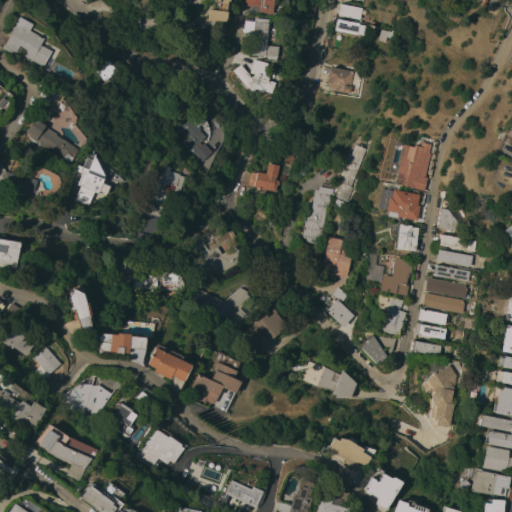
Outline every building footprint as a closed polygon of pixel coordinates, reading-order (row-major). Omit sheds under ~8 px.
[(228,0),(228,1),(227,1),(225,21),(205,21),(207,9),(217,10),(217,7),(212,7),(212,0),(228,0)] [(273,0),(272,13),(257,12),(257,7),(243,6),(243,0),(273,0)] [(337,15),(339,4),(361,8),(359,19),(337,15)] [(334,30),(336,19),(358,23),(356,35),(334,30)] [(30,28),(29,31),(43,39),(40,45),(51,51),(50,52),(54,54),(46,67),(43,65),(42,66),(19,53),(18,55),(22,57),(21,59),(1,48),(3,44),(5,45),(16,24),(15,23),(17,20),(30,28)] [(250,55),(251,37),(242,37),(243,21),(266,23),(265,46),(276,46),(276,57),(250,55)] [(149,29),(162,33),(158,46),(145,42),(149,29)] [(266,63),(263,74),(268,76),(266,80),(273,82),(271,92),(262,90),(258,86),(253,86),(248,90),(232,71),(239,64),(249,77),(251,76),(252,76),(253,74),(249,73),(253,60),(266,63)] [(115,71),(104,81),(101,78),(99,79),(94,73),(107,61),(115,71)] [(352,71),(348,93),(334,91),(335,88),(325,86),(326,85),(325,85),(328,68),(329,67),(352,71)] [(75,76),(72,81),(66,77),(70,72),(75,76)] [(174,120),(189,107),(196,115),(191,120),(199,130),(198,131),(204,137),(198,142),(201,146),(203,144),(210,152),(200,161),(193,152),(191,154),(182,142),(188,136),(174,120)] [(34,119),(56,134),(55,136),(77,149),(69,162),(27,136),(28,134),(26,132),(34,119)] [(395,184),(397,174),(395,173),(402,144),(412,147),(412,144),(417,145),(418,142),(431,145),(424,176),(426,177),(423,190),(395,184)] [(350,192),(346,201),(336,197),(339,190),(341,183),(338,182),(339,178),(338,177),(347,153),(348,154),(352,145),(365,149),(350,186),(352,187),(350,192)] [(80,186),(76,185),(81,173),(75,170),(77,165),(81,167),(87,152),(94,155),(93,156),(103,177),(101,183),(108,186),(105,194),(97,191),(96,193),(93,192),(87,205),(74,199),(80,186)] [(253,186),(248,185),(251,172),(256,173),(256,171),(264,173),(266,163),(278,166),(276,177),(274,177),(274,180),(279,181),(278,186),(279,186),(278,191),(275,191),(275,192),(265,190),(260,210),(248,207),(253,186)] [(0,165),(5,172),(36,180),(32,194),(1,192),(0,194),(0,165)] [(161,165),(169,167),(168,171),(179,174),(178,175),(183,177),(177,196),(170,194),(172,185),(165,183),(163,192),(165,193),(158,217),(147,214),(161,165)] [(314,189),(317,190),(318,186),(332,189),(330,205),(327,205),(320,244),(305,242),(305,238),(301,238),(305,215),(309,216),(314,189)] [(392,216),(392,212),(385,211),(388,197),(390,197),(391,189),(418,194),(417,205),(419,205),(416,220),(392,216)] [(449,230),(448,232),(444,231),(444,229),(436,228),(435,224),(436,222),(437,222),(437,219),(436,219),(437,216),(438,217),(438,214),(437,214),(437,212),(438,212),(440,199),(448,203),(447,210),(455,220),(456,219),(460,224),(458,225),(464,233),(449,230)] [(392,247),(396,223),(411,225),(411,227),(417,227),(416,238),(417,239),(415,251),(392,247)] [(326,273),(326,271),(320,270),(327,232),(346,235),(343,256),(349,257),(346,276),(326,273)] [(475,241),(473,251),(454,248),(453,249),(450,248),(450,247),(438,245),(438,234),(475,241)] [(7,268),(0,266),(0,239),(17,242),(19,243),(15,269),(7,268)] [(209,251),(216,247),(221,254),(234,245),(242,258),(210,280),(196,260),(198,259),(192,249),(202,242),(209,251)] [(435,260),(437,249),(471,256),(470,267),(435,260)] [(369,251),(376,252),(373,271),(366,269),(369,251)] [(15,264),(48,268),(49,258),(16,254),(15,264)] [(410,273),(407,273),(405,285),(407,286),(405,295),(378,290),(381,274),(387,275),(389,266),(392,267),(394,257),(412,261),(410,273)] [(432,275),(434,265),(468,271),(466,282),(432,275)] [(169,288),(167,288),(164,289),(159,290),(157,290),(153,289),(151,291),(149,292),(147,292),(133,288),(135,280),(140,282),(140,280),(141,278),(143,276),(144,276),(146,275),(147,275),(150,276),(154,277),(156,277),(158,276),(161,275),(162,273),(164,272),(166,272),(172,272),(175,274),(178,275),(180,277),(180,278),(181,280),(182,283),(183,285),(182,287),(181,289),(180,290),(178,290),(176,290),(172,289),(169,288)] [(117,274),(129,277),(126,288),(115,285),(117,274)] [(424,291),(426,277),(467,285),(464,298),(424,291)] [(77,319),(73,320),(71,310),(70,310),(69,308),(71,307),(68,297),(72,288),(74,289),(76,285),(84,289),(83,293),(86,303),(88,303),(91,315),(89,316),(90,317),(89,318),(92,328),(81,331),(77,319)] [(247,317),(233,330),(224,320),(192,304),(200,290),(223,301),(238,287),(246,291),(249,299),(239,308),(247,317)] [(331,294),(336,287),(345,293),(341,300),(331,294)] [(421,306),(423,293),(464,300),(461,313),(421,306)] [(511,321),(502,320),(507,294),(511,294),(511,321)] [(387,306),(390,296),(402,300),(400,307),(399,307),(398,309),(387,306)] [(353,315),(342,327),(325,311),(326,309),(324,307),(326,305),(324,302),(327,299),(330,301),(332,299),(334,301),(335,299),(353,315)] [(10,303),(19,307),(14,317),(5,313),(10,303)] [(399,329),(398,329),(396,334),(381,330),(383,324),(380,323),(386,306),(404,312),(399,329)] [(417,320),(419,309),(448,314),(446,321),(444,321),(443,325),(417,320)] [(284,326),(277,331),(279,333),(268,341),(263,333),(256,347),(242,340),(249,327),(265,314),(267,317),(274,312),(284,326)] [(12,347),(11,349),(1,342),(15,322),(24,329),(24,330),(36,339),(25,355),(12,347)] [(419,334),(419,335),(413,334),(415,322),(421,323),(421,324),(445,329),(443,339),(419,334)] [(511,353),(500,351),(504,324),(511,325),(511,353)] [(129,348),(128,353),(99,350),(101,334),(117,335),(117,333),(130,334),(130,336),(145,337),(144,349),(129,348)] [(378,360),(374,363),(358,345),(369,334),(371,335),(375,340),(375,335),(386,338),(387,337),(395,338),(391,351),(379,361),(378,360)] [(411,350),(413,341),(440,346),(438,355),(411,350)] [(156,344),(182,357),(180,360),(191,365),(183,382),(170,376),(169,379),(152,371),(154,368),(146,364),(156,344)] [(60,364),(48,374),(49,375),(44,381),(31,375),(39,365),(32,357),(45,347),(60,364)] [(511,368),(496,365),(498,355),(511,357),(511,368)] [(196,374),(210,380),(214,370),(212,369),(216,361),(223,365),(226,357),(238,362),(234,370),(236,371),(232,378),(240,382),(235,393),(234,393),(225,412),(212,406),(212,405),(204,401),(203,402),(196,399),(199,390),(190,386),(196,374)] [(334,398),(335,394),(330,394),(331,390),(315,385),(300,378),(307,361),(323,367),(338,374),(340,369),(355,383),(349,397),(334,398)] [(449,427),(435,424),(436,419),(429,417),(431,402),(430,399),(430,396),(431,394),(427,393),(421,384),(423,380),(430,375),(429,374),(434,371),(434,372),(440,368),(441,370),(448,365),(455,375),(450,404),(453,404),(449,427)] [(511,384),(494,381),(496,370),(511,373),(511,384)] [(95,416),(85,409),(83,416),(62,402),(64,393),(80,382),(82,384),(91,384),(90,386),(97,385),(110,394),(95,416)] [(511,415),(494,413),(494,411),(491,411),(492,403),(495,404),(496,397),(491,396),(492,386),(498,387),(498,386),(511,388),(511,415)] [(143,387),(156,396),(147,408),(143,405),(147,400),(144,398),(142,402),(136,397),(143,387)] [(0,391),(3,389),(9,393),(7,396),(20,403),(21,401),(30,406),(33,401),(45,409),(33,430),(11,417),(10,419),(0,413),(0,391)] [(115,408),(114,408),(114,403),(120,404),(120,402),(135,412),(134,414),(135,415),(127,426),(132,429),(129,433),(129,434),(128,436),(111,426),(115,408)] [(137,413),(142,416),(138,422),(133,418),(137,413)] [(478,419),(477,419),(478,414),(511,420),(511,431),(477,425),(478,419)] [(184,446),(172,463),(168,460),(166,464),(157,458),(150,469),(133,456),(153,427),(167,437),(168,435),(184,446)] [(65,474),(71,464),(55,457),(46,451),(47,450),(37,444),(48,429),(59,436),(56,441),(61,445),(91,458),(83,469),(78,480),(65,474)] [(486,431),(488,431),(511,435),(511,448),(486,443),(484,443),(486,431)] [(332,438),(337,441),(339,438),(347,440),(349,437),(356,441),(354,444),(361,449),(363,446),(374,450),(360,471),(352,467),(352,466),(343,463),(344,460),(326,450),(332,438)] [(484,446),(509,450),(507,457),(511,457),(511,463),(510,473),(480,467),(484,446)] [(0,455),(16,468),(13,471),(15,473),(8,483),(0,476),(0,455)] [(385,510),(374,503),(377,498),(369,493),(369,494),(363,491),(364,490),(362,489),(375,467),(382,471),(381,473),(389,478),(393,477),(401,482),(385,510)] [(508,489),(501,488),(500,495),(470,490),(474,470),(510,477),(508,489)] [(238,483),(239,479),(252,485),(251,486),(262,491),(255,507),(252,506),(249,511),(238,511),(236,511),(240,500),(224,493),(230,480),(238,483)] [(300,480),(316,484),(307,511),(275,511),(278,502),(290,505),(292,496),(295,496),(300,480)] [(99,511),(80,497),(89,485),(100,494),(102,492),(113,501),(112,503),(116,506),(111,511),(99,511)] [(315,511),(319,497),(330,500),(331,495),(340,501),(338,506),(348,508),(347,511),(315,511)] [(391,511),(398,499),(404,501),(405,500),(406,500),(409,500),(413,501),(413,503),(413,505),(419,507),(420,505),(422,505),(426,506),(426,507),(426,509),(428,509),(427,511),(391,511)] [(502,511),(482,511),(483,503),(486,503),(486,499),(503,500),(502,511)] [(26,511),(7,511),(14,503),(26,511)]
